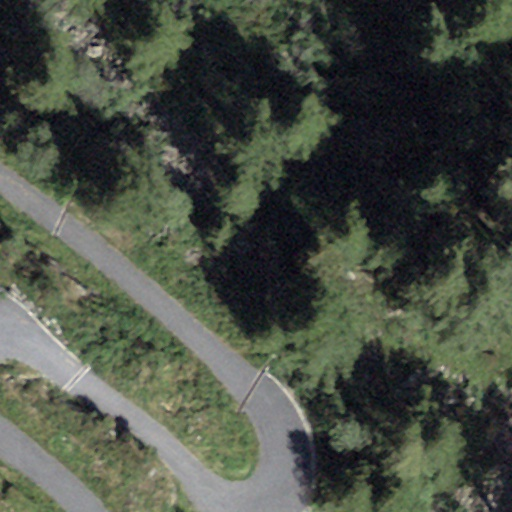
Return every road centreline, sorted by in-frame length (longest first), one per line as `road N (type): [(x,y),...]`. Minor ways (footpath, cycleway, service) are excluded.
road 1 (track): [(0,188),(248,367),(286,426),(279,475),(257,496),(222,499),(180,469),(128,412),(0,329)]
road 2 (track): [(0,424),(80,493),(89,511)]
